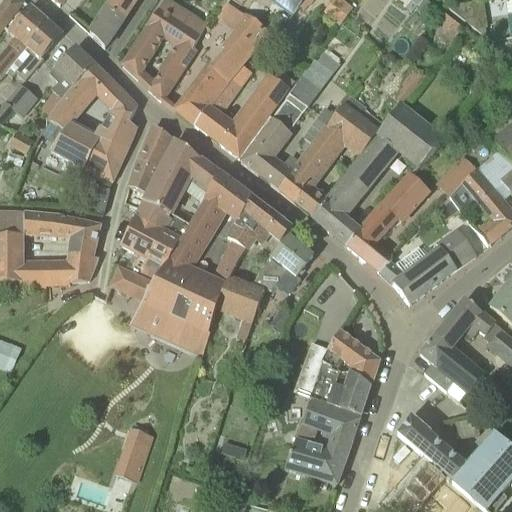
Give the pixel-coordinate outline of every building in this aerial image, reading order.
[(0,32),(24,0),(4,0),(0,5),(0,32)] [(64,0),(48,0),(58,9),(64,0)] [(114,0),(107,11),(124,22),(124,21),(124,22),(137,0),(114,0)] [(158,15),(135,49),(122,69),(137,83),(148,93),(161,105),(162,104),(161,104),(163,101),(185,69),(194,53),(192,52),(206,27),(204,26),(213,11),(194,0),(190,0),(183,12),(166,2),(158,15)] [(313,3),(309,0),(308,0),(302,8),(300,10),(304,13),(313,3)] [(407,0),(393,0),(393,1),(404,11),(411,3),(407,0)] [(407,0),(411,3),(404,11),(411,15),(417,8),(418,9),(424,1),(422,0),(407,0)] [(353,10),(342,2),(329,20),(340,28),(353,10)] [(234,35),(207,70),(175,114),(174,113),(174,114),(195,131),(222,94),(226,89),(227,89),(231,84),(268,37),(227,5),(216,21),(234,35)] [(487,40),(486,30),(476,31),(475,19),(462,20),(461,7),(447,9),(450,11),(455,15),(464,22),(487,40)] [(9,35),(15,40),(0,57),(0,79),(4,75),(5,76),(8,73),(26,54),(49,27),(29,10),(9,35)] [(107,11),(90,38),(104,52),(124,22),(107,11)] [(442,16),(439,29),(435,37),(449,47),(454,41),(462,31),(442,16)] [(276,40),(286,26),(279,22),(270,35),(276,40)] [(41,63),(62,39),(49,27),(26,54),(8,73),(5,76),(11,81),(16,76),(25,84),(42,64),(41,63)] [(50,77),(58,85),(51,94),(52,95),(40,112),(48,119),(45,124),(49,127),(51,123),(50,122),(61,106),(73,92),(83,82),(84,82),(97,72),(75,51),(50,77)] [(483,62),(477,62),(474,67),(475,72),(481,75),(486,73),(488,70),(487,65),(483,62)] [(425,79),(413,68),(398,86),(402,90),(393,102),(400,108),(425,79)] [(511,68),(511,69),(484,97),(504,117),(511,108),(511,68)] [(127,152),(135,131),(127,126),(137,112),(122,97),(108,83),(97,72),(84,82),(83,82),(73,92),(61,106),(50,122),(51,123),(49,127),(41,138),(54,146),(49,153),(85,173),(102,143),(127,152)] [(240,166),(257,179),(270,187),(270,186),(271,187),(285,169),(271,159),(320,93),(302,81),(273,119),(274,119),(240,166)] [(239,163),(240,162),(289,94),(272,82),(235,131),(222,149),(221,148),(220,150),(239,163)] [(222,94),(195,131),(220,150),(221,148),(222,149),(235,131),(219,120),(240,90),(231,84),(227,89),(226,89),(222,94)] [(37,104),(20,89),(0,111),(0,129),(14,114),(22,121),(37,104)] [(279,195),(296,208),(312,221),(328,202),(310,189),(343,143),(361,157),(377,138),(379,135),(359,121),(365,113),(350,100),(335,120),(334,119),(324,132),(312,148),(313,149),(307,158),(294,175),(279,195)] [(312,221),(311,222),(332,240),(344,250),(345,248),(346,249),(358,234),(340,220),(378,171),(381,173),(387,166),(383,163),(392,152),(417,172),(419,172),(444,145),(399,110),(379,135),(377,138),(378,139),(328,202),(312,221)] [(323,111),(314,124),(324,132),(334,119),(323,111)] [(511,166),(511,149),(507,144),(511,139),(511,132),(509,130),(511,126),(511,124),(504,117),(484,136),(511,166)] [(154,130),(138,164),(156,173),(171,142),(154,130)] [(9,149),(25,158),(32,145),(16,136),(9,149)] [(136,222),(148,227),(176,170),(188,154),(175,144),(136,222)] [(302,154),(307,158),(313,149),(312,148),(305,144),(303,146),(302,154)] [(190,183),(208,196),(218,177),(188,154),(176,170),(148,227),(163,233),(190,183)] [(447,200),(474,170),(461,158),(434,188),(447,200)] [(145,196),(156,173),(138,164),(129,191),(145,196)] [(511,166),(508,170),(511,173),(511,174),(499,185),(511,199),(511,166)] [(294,175),(285,169),(271,187),(270,186),(270,187),(279,195),(294,175)] [(511,230),(511,218),(478,177),(475,174),(450,201),(462,216),(475,206),(486,220),(483,222),(486,226),(474,235),(487,251),(511,230)] [(218,177),(208,196),(203,206),(205,207),(183,241),(154,287),(140,308),(132,329),(201,359),(209,338),(207,337),(215,314),(223,291),(228,282),(229,280),(246,254),(247,256),(248,255),(236,248),(214,288),(185,274),(223,216),(237,227),(239,227),(251,201),(218,177)] [(344,250),(361,263),(372,251),(397,223),(402,227),(430,197),(410,180),(360,235),(358,234),(346,249),(345,248),(344,250)] [(108,205),(88,200),(85,212),(105,217),(108,205)] [(228,243),(236,248),(248,255),(255,245),(261,249),(268,240),(278,248),(292,231),(281,223),(251,201),(239,227),(237,227),(228,243)] [(0,285),(20,286),(20,291),(44,290),(44,288),(88,286),(98,262),(92,262),(95,247),(99,230),(66,222),(66,220),(0,215),(0,285)] [(134,257),(125,274),(129,276),(154,287),(183,241),(163,233),(148,227),(136,222),(127,240),(125,240),(123,245),(124,247),(122,251),(134,257)] [(380,278),(393,290),(409,310),(456,274),(476,260),(475,258),(473,259),(454,233),(434,248),(437,252),(403,277),(391,267),(382,278),(381,277),(380,278)] [(289,241),(276,257),(253,286),(250,285),(249,287),(247,289),(249,290),(249,291),(265,297),(270,301),(287,280),(284,277),(285,275),(294,282),(312,260),(289,241)] [(120,296),(129,276),(125,274),(118,271),(109,291),(120,296)] [(251,330),(265,297),(249,291),(249,290),(247,289),(249,287),(229,280),(228,282),(223,291),(215,314),(241,325),(235,342),(243,345),(251,330)] [(511,293),(506,289),(489,311),(511,328),(511,293)] [(501,334),(464,303),(449,322),(465,335),(472,341),(477,335),(483,341),(484,340),(491,345),(489,348),(491,349),(501,334)] [(424,378),(439,391),(446,396),(454,387),(468,398),(483,379),(450,353),(455,347),(465,335),(449,322),(439,334),(419,358),(432,368),(424,378)] [(511,342),(501,334),(491,349),(489,348),(486,351),(511,372),(511,342)] [(339,336),(326,353),(327,354),(321,366),(323,367),(331,370),(330,374),(335,377),(343,364),(355,373),(353,377),(370,390),(378,365),(339,336)] [(327,354),(326,353),(312,348),(294,398),(310,403),(323,367),(321,366),(327,354)] [(360,420),(366,401),(370,390),(353,377),(347,395),(334,391),(339,377),(335,377),(330,374),(331,370),(323,367),(310,403),(360,420)] [(336,489),(359,422),(312,406),(305,426),(302,425),(285,471),(336,489)] [(511,489),(511,453),(493,437),(465,470),(429,439),(430,437),(410,420),(397,439),(452,485),(451,486),(480,511),(497,511),(506,502),(501,497),(509,487),(511,489)] [(475,421),(455,426),(459,442),(479,438),(475,421)] [(237,450),(233,461),(244,464),(247,453),(237,450)] [(123,470),(118,468),(114,479),(135,486),(145,456),(129,451),(123,470)] [(419,511),(444,484),(428,468),(388,511),(389,511),(419,511)] [(253,484),(247,488),(252,494),(257,490),(253,484)]
